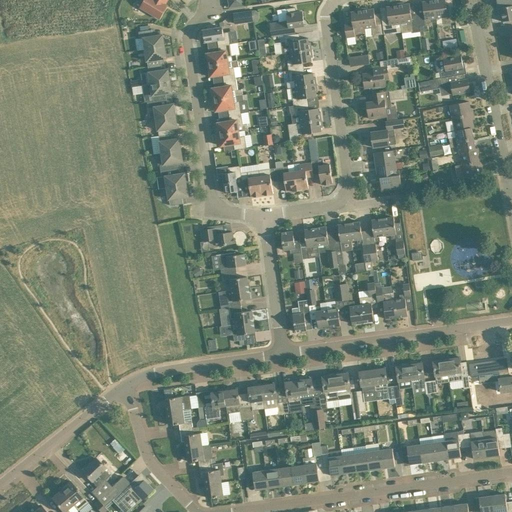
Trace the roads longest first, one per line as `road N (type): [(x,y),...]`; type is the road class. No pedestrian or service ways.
road 1 (residential): [(229,511),(511,471)]
road 2 (residential): [(261,214),(215,205),(210,191),(188,29),(196,17),(216,13)]
road 3 (residential): [(281,351),(511,320)]
road 4 (residential): [(511,201),(472,0)]
road 5 (residential): [(342,197),(330,0)]
road 6 (residential): [(126,387),(167,368),(281,351)]
road 7 (residential): [(0,485),(126,387)]
road 8 (residential): [(198,511),(146,455),(126,387)]
road 9 (residential): [(281,351),(261,214)]
